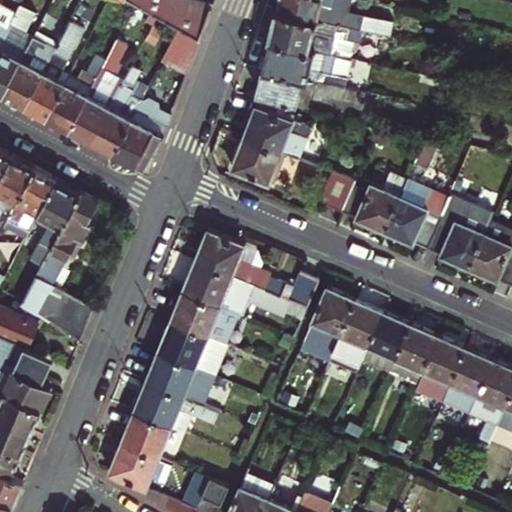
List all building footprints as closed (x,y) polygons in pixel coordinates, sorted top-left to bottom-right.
[(164,0),(165,0),(163,0),(123,0),(208,44),(219,13),(183,5),(183,0),(164,0)] [(286,0),(287,1),(284,14),(375,35),(396,40),(399,25),(327,7),(328,0),(286,0)] [(0,68),(22,26),(32,7),(21,1),(17,9),(6,3),(0,13),(0,68)] [(53,18),(46,14),(39,27),(46,30),(53,18)] [(375,35),(284,14),(279,33),(276,44),(336,58),(340,40),(346,41),(373,48),(375,35)] [(0,94),(1,95),(10,100),(40,43),(43,37),(22,26),(0,68),(0,94)] [(484,39),(486,29),(474,26),(471,36),(484,39)] [(92,38),(76,29),(62,55),(33,111),(48,119),(55,123),(74,88),(81,73),(75,69),(92,38)] [(197,73),(208,44),(187,34),(173,60),(197,73)] [(346,41),(340,40),(336,58),(342,59),(346,41)] [(62,55),(40,43),(10,100),(17,103),(24,107),(33,111),(62,55)] [(120,89),(118,88),(124,76),(128,69),(126,66),(135,49),(126,44),(111,72),(78,135),(87,140),(100,146),(118,112),(110,107),(120,89)] [(342,59),(336,58),(276,44),(272,62),(269,73),(341,90),(344,78),(338,76),(342,59)] [(342,59),(338,76),(344,78),(348,60),(342,59)] [(86,83),(81,91),(74,88),(55,123),(68,130),(78,135),(111,72),(101,67),(92,86),(86,83)] [(112,153),(122,158),(151,104),(158,90),(146,83),(150,74),(140,69),(133,81),(118,112),(100,146),(112,153)] [(352,92),(341,90),(269,73),(266,88),(263,98),(312,109),(315,95),(349,103),(352,92)] [(110,107),(118,112),(133,81),(124,76),(118,88),(120,89),(110,107)] [(253,124),(248,138),(307,163),(322,127),(262,102),(253,124)] [(141,168),(159,177),(180,119),(168,112),(166,109),(155,103),(151,104),(122,158),(141,168)] [(296,191),(307,163),(248,138),(242,151),(236,166),(296,191)] [(17,158),(4,152),(0,159),(0,211),(26,163),(17,158)] [(12,215),(20,201),(31,206),(48,174),(40,170),(26,163),(0,211),(0,213),(5,217),(7,213),(12,215)] [(355,215),(355,216),(373,224),(393,233),(416,178),(398,170),(392,184),(372,176),(367,188),(355,215)] [(355,215),(367,188),(331,173),(320,201),(355,215)] [(64,183),(48,174),(31,206),(29,209),(40,214),(33,229),(36,231),(16,270),(25,275),(73,187),(64,183)] [(433,250),(457,196),(416,178),(393,233),(404,238),(433,250)] [(73,187),(25,275),(13,297),(39,315),(73,337),(88,299),(44,279),(60,250),(66,253),(70,244),(85,216),(80,213),(89,195),(73,187)] [(477,269),(500,217),(502,212),(458,194),(457,196),(433,250),(448,257),(477,269)] [(105,207),(96,224),(102,227),(111,210),(105,207)] [(511,222),(500,217),(477,269),(494,276),(511,284),(511,222)] [(302,301),(318,307),(329,281),(311,274),(305,288),(286,280),(287,276),(283,274),(284,271),(278,258),(257,250),(219,234),(215,244),(208,261),(302,301)] [(302,301),(208,261),(203,274),(196,293),(233,308),(239,291),(260,300),(296,315),(302,301)] [(349,295),(336,289),(310,351),(337,362),(363,301),(349,295)] [(260,300),(239,291),(233,308),(253,316),(260,300)] [(253,316),(233,308),(196,293),(191,304),(184,323),(240,346),(253,316)] [(379,308),(363,301),(337,362),(366,375),(371,362),(393,313),(379,308)] [(0,330),(20,339),(26,325),(30,316),(0,302),(0,330)] [(398,374),(420,325),(404,319),(393,313),(371,362),(398,374)] [(240,346),(184,323),(180,333),(172,352),(209,368),(228,375),(240,346)] [(398,374),(427,386),(448,337),(433,331),(420,325),(398,374)] [(0,353),(0,387),(34,403),(41,387),(44,382),(34,378),(37,371),(13,361),(22,342),(8,337),(0,353)] [(450,403),(474,348),(460,342),(448,337),(427,386),(424,392),(450,403)] [(488,354),(474,348),(450,403),(478,415),(502,360),(488,354)] [(209,368),(172,352),(168,362),(159,383),(196,398),(201,386),(209,368)] [(498,447),(511,413),(511,364),(502,360),(478,415),(495,422),(486,443),(498,447)] [(215,405),(196,398),(159,383),(155,393),(147,413),(184,428),(191,411),(231,427),(236,414),(215,405)] [(220,394),(201,386),(196,398),(215,405),(220,394)] [(24,428),(25,424),(30,412),(34,403),(0,387),(0,412),(6,415),(4,419),(24,428)] [(241,403),(220,394),(215,405),(236,414),(241,403)] [(24,428),(4,419),(6,415),(0,412),(0,442),(15,449),(21,434),(24,428)] [(184,428),(147,413),(143,423),(134,445),(171,460),(184,428)] [(507,457),(511,443),(511,413),(498,447),(495,452),(507,457)] [(0,468),(6,471),(11,457),(15,449),(0,442),(0,468)] [(158,492),(171,460),(134,445),(130,455),(121,477),(158,492)] [(16,475),(6,471),(0,468),(0,496),(6,499),(13,482),(16,475)] [(338,479),(323,473),(315,492),(330,499),(338,479)] [(206,511),(212,499),(219,480),(206,474),(193,506),(206,511)] [(272,511),(283,488),(258,477),(243,511),(272,511)] [(338,511),(350,484),(338,479),(330,499),(315,492),(312,499),(306,511),(338,511)] [(231,507),(240,488),(219,480),(212,499),(231,507)] [(284,487),(283,488),(272,511),(306,511),(312,499),(284,487)]
